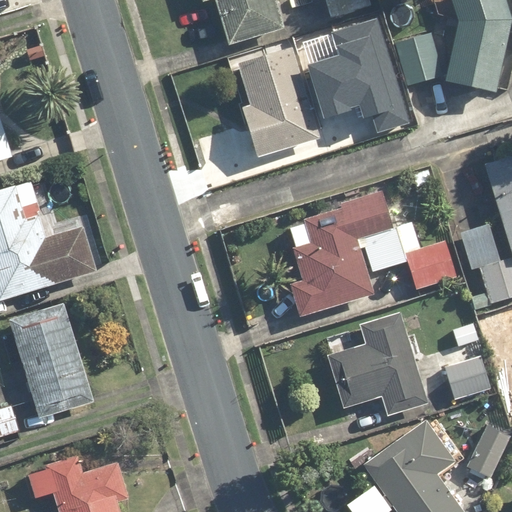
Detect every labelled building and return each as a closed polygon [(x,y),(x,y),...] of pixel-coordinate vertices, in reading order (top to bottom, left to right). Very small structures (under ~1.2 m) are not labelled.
[(285,29),(276,0),(201,0),(202,3),(211,0),(215,0),(229,45),(285,29)] [(371,0),(324,0),(330,19),(373,7),(371,0)] [(450,0),(459,25),(447,82),(497,93),(511,23),(511,12),(507,0),(450,0)] [(308,62),(324,111),(364,98),(374,131),(412,119),(379,15),(331,30),(338,53),(308,62)] [(397,41),(408,85),(444,77),(434,33),(397,41)] [(238,62),(250,104),(240,107),(254,159),(269,154),(319,140),(293,47),(238,62)] [(0,161),(13,157),(0,115),(0,161)] [(511,155),(486,164),(511,246),(511,155)] [(46,236),(31,182),(0,190),(0,297),(1,301),(99,274),(86,225),(46,236)] [(408,261),(416,289),(457,277),(442,225),(416,233),(412,222),(395,227),(384,191),(283,221),(296,265),(286,268),(300,316),(336,305),(338,314),(363,307),(360,298),(374,294),(368,273),(408,261)] [(459,231),(471,269),(481,266),(489,291),(470,297),(475,310),(511,298),(511,256),(500,260),(488,222),(459,231)] [(65,303),(9,320),(38,419),(94,402),(65,303)] [(359,324),(365,344),(330,354),(346,408),(380,398),(385,415),(428,403),(402,311),(359,324)] [(482,354),(444,366),(455,400),(493,388),(482,354)] [(13,406),(0,409),(0,438),(21,433),(13,406)] [(363,464),(376,483),(347,503),(352,511),(389,511),(395,509),(397,511),(464,511),(438,474),(457,461),(427,419),(406,434),(363,464)] [(511,437),(487,424),(464,467),(489,481),(511,437)] [(121,511),(118,503),(130,500),(118,461),(82,473),(78,459),(31,475),(39,499),(54,494),(59,511),(121,511)]
